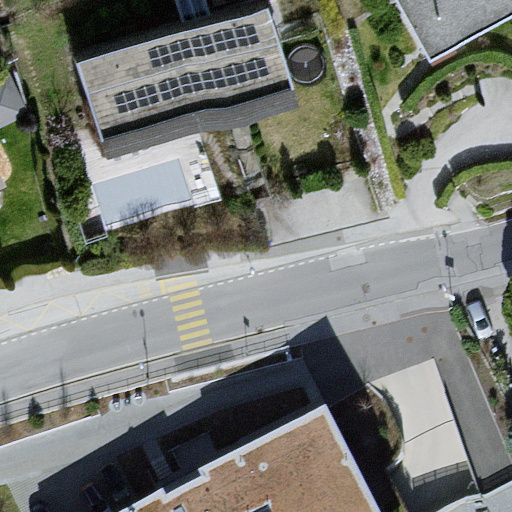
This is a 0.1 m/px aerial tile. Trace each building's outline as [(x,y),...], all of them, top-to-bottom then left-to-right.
[(311,97),(283,0),(241,0),(66,49),(97,158),(311,97)] [(511,0),(398,0),(436,70),(511,28),(511,0)] [(0,179),(14,172),(0,146),(0,179)] [(377,511),(327,419),(151,511),(377,511)] [(436,511),(511,511),(511,469),(434,508),(436,511)]
